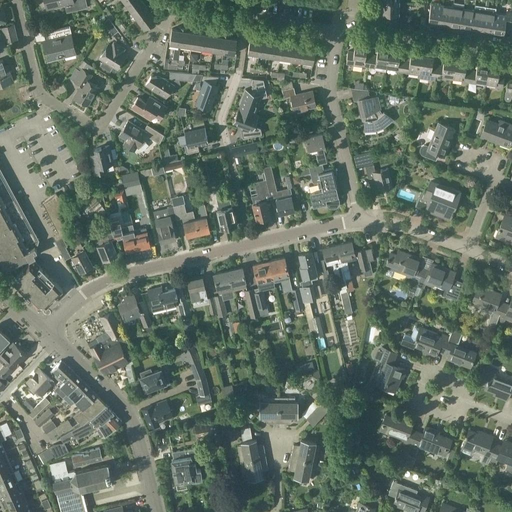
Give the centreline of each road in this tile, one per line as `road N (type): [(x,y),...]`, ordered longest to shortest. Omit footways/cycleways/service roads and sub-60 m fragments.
road 1 (residential): [(173,4),(99,131),(38,95),(15,0)]
road 2 (residential): [(249,18),(222,129),(247,245)]
road 3 (residential): [(45,330),(88,291),(126,274),(247,245)]
road 4 (tertiary): [(157,511),(133,421),(45,330)]
road 5 (residential): [(360,222),(334,103),(340,29)]
road 6 (residential): [(511,46),(353,20)]
road 7 (residential): [(467,249),(498,164),(463,153)]
